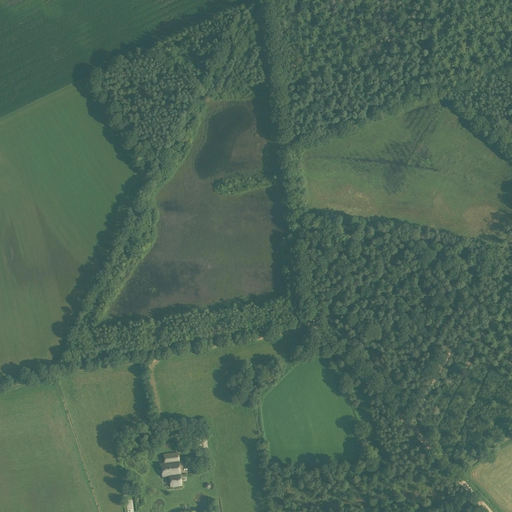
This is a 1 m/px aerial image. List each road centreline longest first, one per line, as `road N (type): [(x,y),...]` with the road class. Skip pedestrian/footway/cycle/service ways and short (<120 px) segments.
road 1 (track): [(312,320),(269,0)]
road 2 (track): [(0,382),(281,334),(312,320)]
road 3 (track): [(511,236),(408,427)]
road 4 (track): [(408,427),(312,320)]
